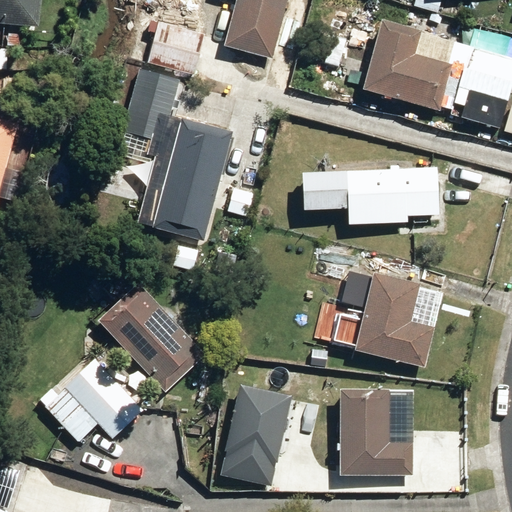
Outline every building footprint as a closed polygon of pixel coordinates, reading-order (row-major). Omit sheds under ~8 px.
[(0,0),(0,24),(30,28),(33,0),(0,0)] [(229,0),(217,46),(266,59),(279,11),(293,15),(296,0),(229,0)] [(361,0),(353,28),(366,32),(375,4),(361,0)] [(354,87),(433,112),(447,65),(442,63),(448,42),(374,20),(354,87)] [(141,62),(188,74),(199,35),(152,22),(141,62)] [(1,45),(12,46),(12,35),(2,34),(1,45)] [(115,132),(156,143),(173,81),(131,70),(115,132)] [(145,228),(198,242),(226,132),(174,118),(145,228)] [(0,164),(10,124),(0,121),(0,164)] [(337,172),(339,225),(401,223),(401,216),(432,215),(430,169),(391,170),(391,167),(383,167),(383,171),(337,172)] [(256,193),(234,186),(226,211),(249,218),(256,193)] [(354,244),(319,234),(309,267),(344,277),(354,244)] [(406,322),(414,288),(366,276),(348,352),(418,368),(428,327),(406,322)] [(90,322),(159,393),(199,355),(130,283),(90,322)] [(137,414),(89,364),(60,392),(107,442),(137,414)] [(382,390),(332,390),(332,476),(406,476),(407,444),(381,444),(382,390)] [(175,417),(176,429),(185,428),(183,416),(175,417)] [(331,439),(331,422),(305,421),(304,438),(331,439)] [(417,441),(416,475),(416,483),(450,484),(451,443),(417,441)] [(125,487),(60,467),(56,482),(121,502),(125,487)] [(0,511),(8,511),(15,496),(0,490),(0,511)]
